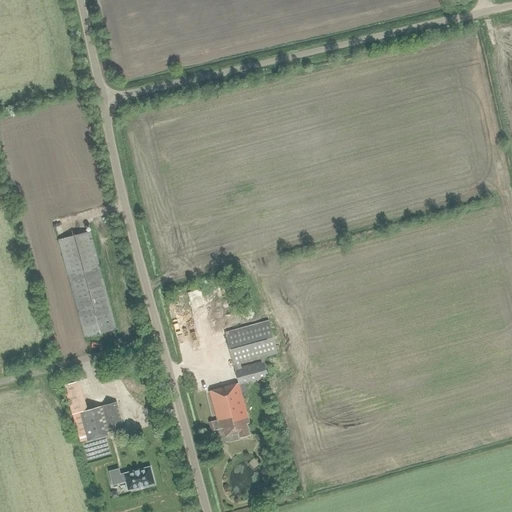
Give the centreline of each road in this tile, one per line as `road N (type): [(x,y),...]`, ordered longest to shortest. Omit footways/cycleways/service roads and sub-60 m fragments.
road 1 (unclassified): [(206,511),(101,100)]
road 2 (unclassified): [(101,100),(511,4)]
